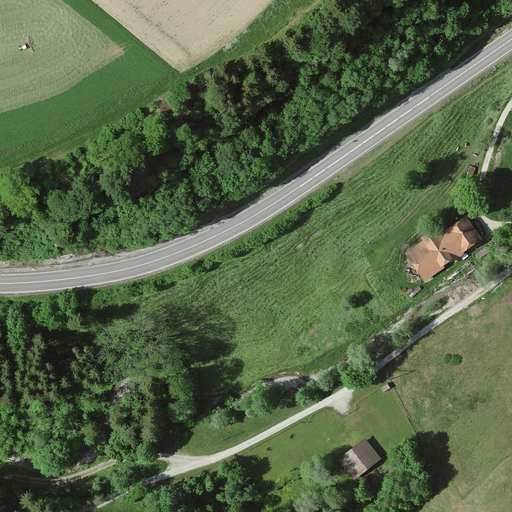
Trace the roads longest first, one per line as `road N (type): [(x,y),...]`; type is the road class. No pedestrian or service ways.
road 1 (secondary): [(511,39),(223,232),(128,268),(0,283)]
road 2 (track): [(291,39),(226,86),(191,84),(154,111),(70,149),(0,165)]
road 3 (track): [(205,464),(161,457),(110,461),(63,479),(0,475)]
road 4 (track): [(511,224),(485,221),(477,204),(486,159),(511,103)]
